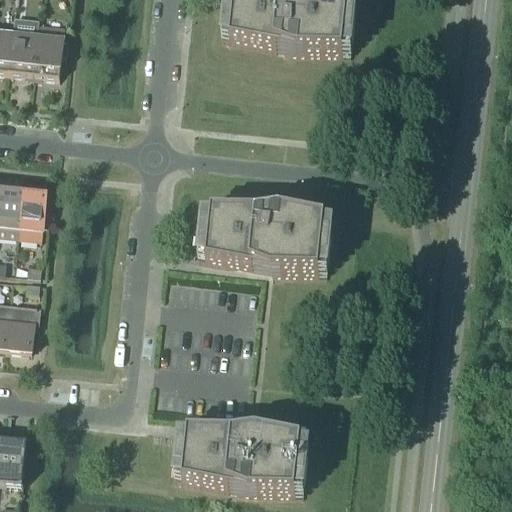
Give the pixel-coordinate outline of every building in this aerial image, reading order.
[(302,1),(266,0),(226,0),(221,48),(295,62),(342,63),(344,49),(351,50),(354,25),(346,24),(348,10),(302,1)] [(16,23),(15,37),(37,38),(37,24),(16,23)] [(38,35),(37,44),(33,85),(59,87),(61,66),(66,66),(68,50),(63,49),(64,38),(38,35)] [(0,80),(8,82),(12,42),(0,40),(0,80)] [(8,82),(33,85),(37,44),(12,42),(8,82)] [(0,197),(0,244),(18,246),(23,196),(0,193),(0,197)] [(23,196),(18,246),(41,249),(42,238),(48,238),(50,222),(44,221),(47,198),(23,196)] [(198,269),(272,284),(319,284),(320,270),(328,271),(331,246),(323,245),(325,231),(279,222),(203,220),(198,269)] [(28,274),(27,285),(40,286),(41,275),(28,274)] [(39,292),(27,291),(26,300),(38,301),(39,292)] [(0,358),(5,359),(10,313),(0,311),(0,358)] [(10,313),(5,359),(31,362),(34,336),(38,337),(40,317),(36,316),(10,313)] [(300,463),(302,449),(256,440),(180,438),(175,487),(249,502),(296,502),(297,488),(305,489),(308,464),(300,463)] [(2,449),(0,464),(0,493),(21,496),(26,452),(2,449)]
